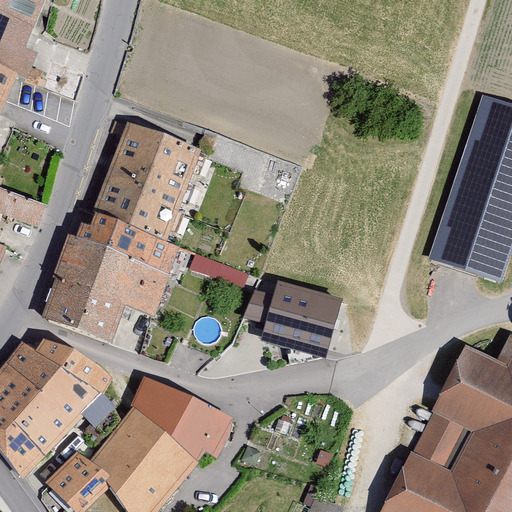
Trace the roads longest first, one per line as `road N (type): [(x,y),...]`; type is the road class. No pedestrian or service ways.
road 1 (residential): [(511,309),(374,370),(219,399),(15,324)]
road 2 (track): [(374,370),(479,0)]
road 3 (tertiary): [(15,324),(66,195),(123,0)]
